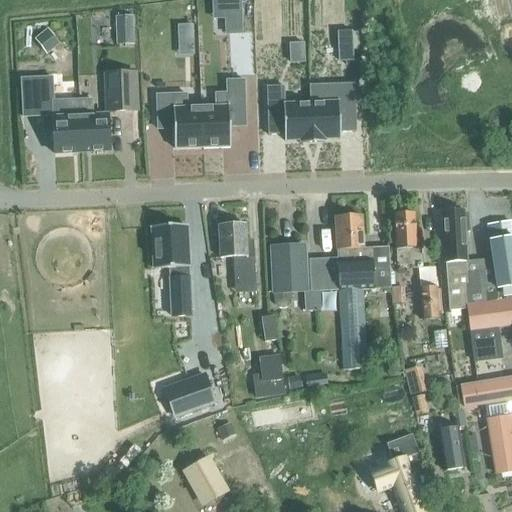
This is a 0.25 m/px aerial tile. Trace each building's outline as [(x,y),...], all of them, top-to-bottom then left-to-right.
[(240,0),(223,0),(224,19),(225,35),(241,34),(240,0)] [(115,17),(116,45),(133,45),(132,16),(115,17)] [(33,38),(46,55),(59,44),(47,28),(33,38)] [(351,33),(337,34),(338,52),(339,62),(353,61),(351,33)] [(303,45),(289,46),(290,63),(304,63),(303,45)] [(21,65),(22,81),(24,81),(40,80),(39,64),(21,65)] [(136,72),(102,74),(104,115),(138,113),(136,72)] [(40,80),(24,81),(25,117),(54,114),(52,79),(40,80)] [(200,109),(201,149),(229,148),(229,128),(228,122),(245,121),(243,81),(226,82),(226,95),(214,95),(215,108),(200,109)] [(352,88),(308,90),(309,108),(311,148),(323,148),(323,144),(339,143),(338,137),(354,136),(352,88)] [(299,149),(311,148),(309,108),(283,109),(282,91),(264,92),(266,140),(282,139),(283,145),(299,145),(299,149)] [(156,96),(157,124),(173,124),(173,130),(174,150),(201,149),(200,109),(186,109),(186,95),(156,96)] [(82,153),(79,103),(68,103),(68,117),(54,118),(57,154),(82,153)] [(91,103),(79,103),(82,153),(108,152),(107,115),(92,116),(91,103)] [(448,213),(442,213),(445,263),(448,312),(466,310),(465,306),(464,284),(467,284),(465,262),(467,262),(465,233),(468,232),(467,213),(464,213),(464,212),(458,212),(455,210),(450,210),(448,213)] [(405,215),(393,216),(396,267),(416,265),(416,270),(421,270),(420,231),(414,231),(413,215),(405,215)] [(325,293),(336,292),(340,373),(364,372),(359,292),(389,290),(387,249),(363,251),(362,217),(335,219),(337,260),(324,260),(325,293)] [(233,258),(234,286),(235,293),(255,292),(252,241),(245,241),(245,225),(218,226),(219,258),(233,258)] [(185,227),(151,228),(153,269),(153,270),(169,270),(171,318),(190,317),(185,227)] [(467,284),(464,284),(465,306),(511,299),(511,237),(489,241),(491,259),(467,262),(465,262),(467,284)] [(287,249),(270,250),(273,296),(273,298),(273,301),(274,304),(276,307),(279,308),(282,309),(285,308),(288,306),(290,304),(291,301),(291,298),(290,294),(303,293),(304,293),(303,261),(302,248),(287,249)] [(324,260),(308,261),(309,293),(318,293),(325,293),(324,260)] [(421,289),(423,321),(437,320),(435,288),(421,289)] [(399,289),(390,289),(390,305),(399,305),(399,289)] [(307,293),(303,293),(304,313),(319,312),(318,293),(309,293),(307,293)] [(511,299),(465,306),(466,310),(468,327),(473,362),(474,362),(500,359),(496,329),(511,326),(511,299)] [(272,317),(260,319),(263,343),(275,341),(272,317)] [(397,362),(385,363),(388,378),(399,377),(397,362)] [(426,391),(420,367),(404,372),(410,395),(426,391)] [(276,370),(260,372),(263,395),(279,393),(276,370)] [(325,374),(305,377),(307,389),(327,386),(325,374)] [(203,377),(164,391),(174,418),(213,404),(203,377)] [(300,379),(286,381),(288,393),(301,391),(300,379)] [(511,379),(461,388),(463,408),(511,400),(511,379)] [(428,413),(423,396),(411,399),(416,416),(428,413)] [(511,412),(510,402),(486,406),(497,475),(511,472),(511,412)] [(457,429),(457,430),(466,428),(464,412),(459,413),(459,409),(452,411),(455,429),(457,429)] [(437,432),(443,472),(463,469),(457,429),(437,432)] [(381,470),(369,474),(375,492),(383,489),(392,493),(398,511),(423,511),(409,470),(406,459),(418,455),(412,436),(386,445),(392,464),(381,468),(381,470)] [(207,460),(183,474),(203,510),(227,496),(207,460)]
